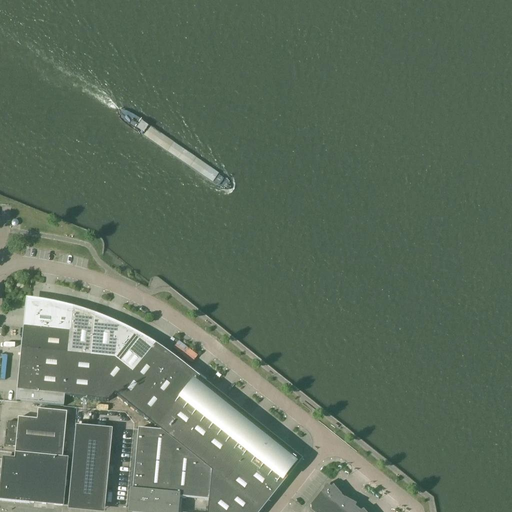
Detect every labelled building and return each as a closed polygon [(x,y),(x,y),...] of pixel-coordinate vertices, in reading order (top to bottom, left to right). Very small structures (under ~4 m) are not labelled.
[(21,393),(20,403),(64,408),(65,397),(108,402),(114,394),(161,432),(211,472),(209,501),(207,511),(255,511),(296,461),(280,448),(270,440),(254,427),(245,420),(237,414),(228,407),(221,401),(211,393),(195,380),(185,372),(177,366),(168,359),(161,354),(150,347),(142,341),(134,337),(123,332),(112,326),(103,323),(93,319),(82,315),(72,312),(63,310),(51,307),(40,305),(30,304),(29,317),(27,328),(26,338),(24,361),(22,381),(21,393)] [(62,459),(67,413),(38,410),(38,411),(37,420),(18,419),(18,424),(8,423),(7,431),(6,431),(5,438),(6,438),(5,447),(15,447),(15,454),(62,459)] [(105,505),(112,430),(76,426),(68,507),(96,510),(96,506),(104,507),(105,507),(105,505)] [(209,501),(211,472),(161,432),(138,429),(130,511),(175,511),(177,498),(209,501)] [(67,459),(62,459),(15,454),(14,460),(3,459),(0,491),(0,500),(34,503),(42,504),(62,506),(67,459)] [(360,511),(327,486),(310,507),(311,508),(311,511),(360,511)]
